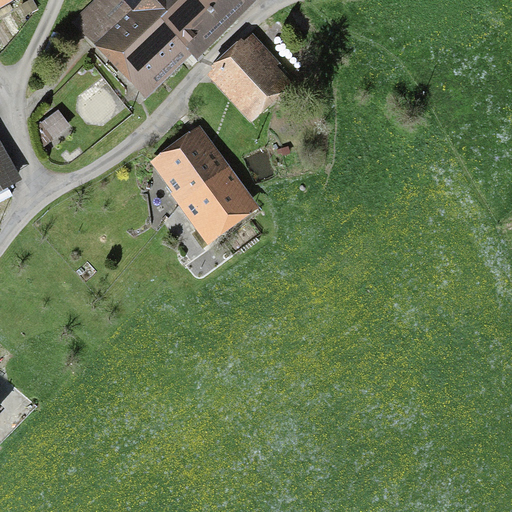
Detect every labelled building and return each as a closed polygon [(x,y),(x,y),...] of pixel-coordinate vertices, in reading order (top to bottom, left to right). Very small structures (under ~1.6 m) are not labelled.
[(137,0),(100,35),(144,82),(230,0),(137,0)] [(253,39),(219,70),(255,110),(277,89),(281,94),(290,86),(272,66),(275,63),(253,39)] [(195,141),(165,163),(190,197),(220,176),(195,141)] [(0,189),(14,181),(0,155),(0,189)] [(190,197),(179,205),(198,231),(209,223),(213,229),(243,208),(220,176),(190,197)]
